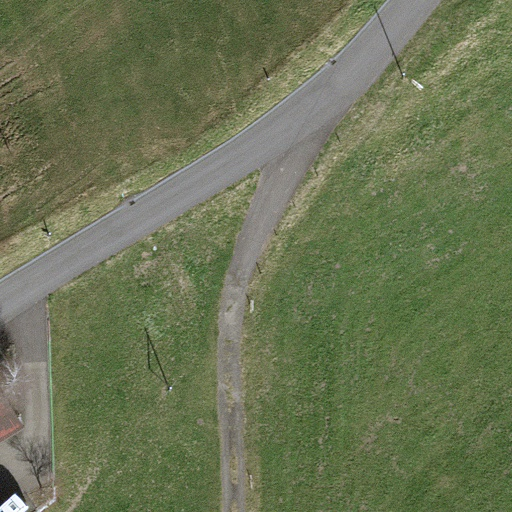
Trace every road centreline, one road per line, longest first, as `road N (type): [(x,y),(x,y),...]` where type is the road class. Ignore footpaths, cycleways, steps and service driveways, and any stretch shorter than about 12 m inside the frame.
road 1 (residential): [(0,302),(305,116),(404,0)]
road 2 (track): [(305,116),(230,336),(239,511)]
